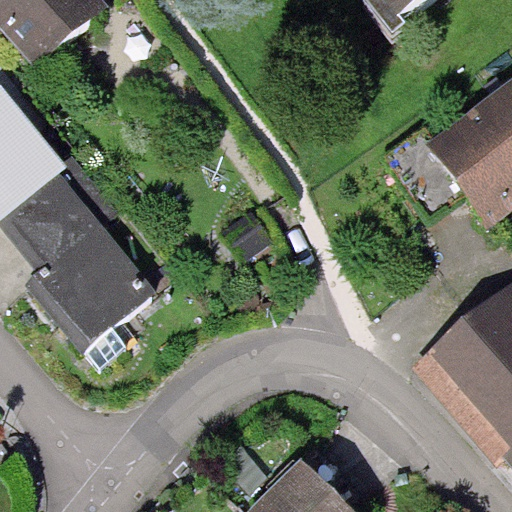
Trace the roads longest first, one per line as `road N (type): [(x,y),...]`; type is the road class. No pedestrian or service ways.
road 1 (residential): [(493,511),(323,339),(221,365),(116,492)]
road 2 (residential): [(116,492),(0,358)]
